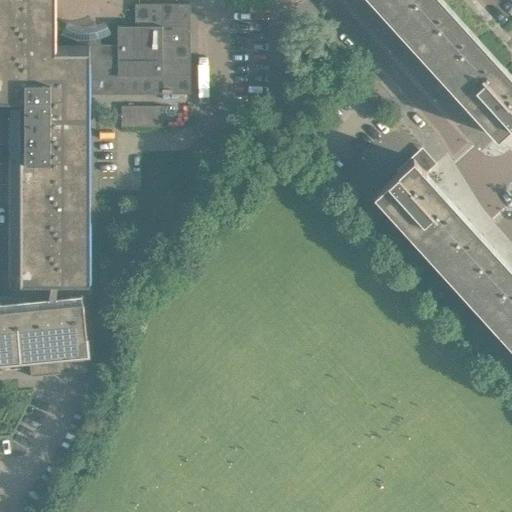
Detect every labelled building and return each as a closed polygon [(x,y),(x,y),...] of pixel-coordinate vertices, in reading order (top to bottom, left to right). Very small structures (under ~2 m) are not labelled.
[(13,244),(13,300),(81,293),(81,280),(51,280),(51,276),(89,276),(89,273),(86,273),(86,128),(86,84),(97,84),(97,93),(189,93),(189,3),(134,3),(134,25),(117,25),(117,45),(100,44),(97,30),(94,31),(89,32),(84,32),(80,31),(75,30),(71,29),(68,28),(64,26),(54,44),(51,44),(51,0),(0,0),(0,107),(13,108),(13,168),(10,168),(10,183),(13,183),(13,229),(10,229),(10,244),(13,244)] [(373,0),(483,121),(483,122),(496,137),(509,124),(510,125),(511,122),(511,76),(442,0),(373,0)] [(121,105),(121,126),(161,126),(161,105),(121,105)] [(511,268),(424,172),(435,162),(432,164),(422,154),(415,161),(412,158),(397,172),(397,171),(386,181),(387,181),(373,193),(386,208),(387,207),(391,211),(511,344),(511,268)] [(370,168),(360,157),(343,172),(353,183),(370,168)] [(30,376),(89,370),(81,293),(13,300),(0,300),(0,353),(11,353),(12,359),(28,357),(30,376)]
